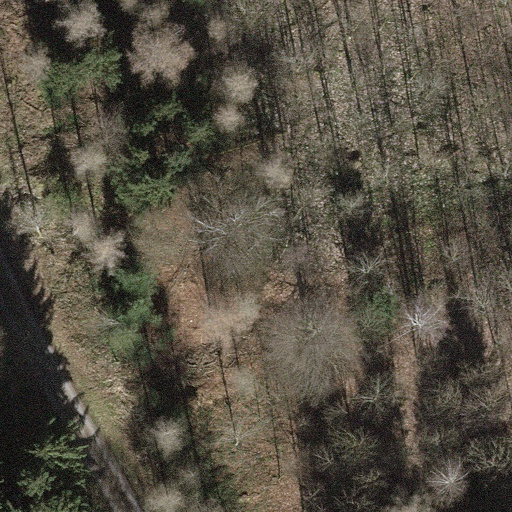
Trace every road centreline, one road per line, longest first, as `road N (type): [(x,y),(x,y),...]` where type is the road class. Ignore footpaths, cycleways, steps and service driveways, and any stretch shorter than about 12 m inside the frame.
road 1 (track): [(0,275),(129,511)]
road 2 (track): [(511,420),(392,511)]
